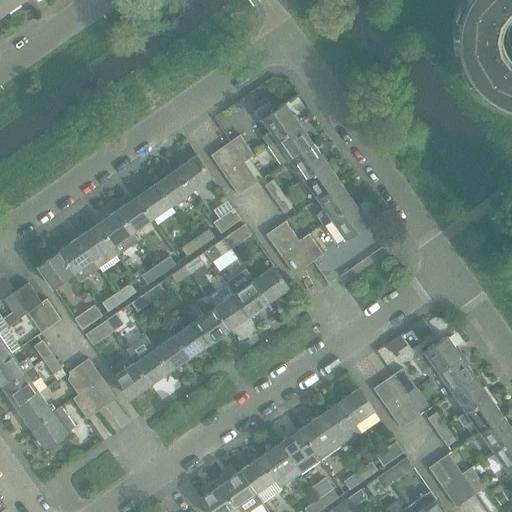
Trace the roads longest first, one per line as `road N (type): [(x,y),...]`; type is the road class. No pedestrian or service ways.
road 1 (residential): [(101,511),(450,270)]
road 2 (residential): [(0,237),(287,37)]
road 3 (residential): [(450,270),(287,37)]
road 4 (residential): [(0,69),(99,0)]
